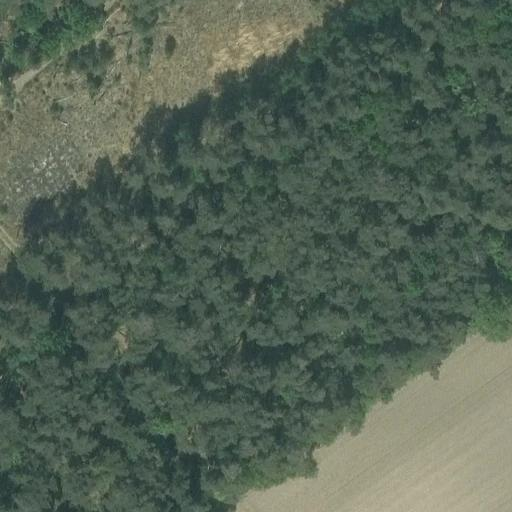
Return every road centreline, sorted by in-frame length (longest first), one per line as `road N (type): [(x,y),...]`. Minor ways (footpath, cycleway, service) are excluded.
road 1 (track): [(192,511),(224,489),(0,233)]
road 2 (track): [(109,0),(0,99)]
